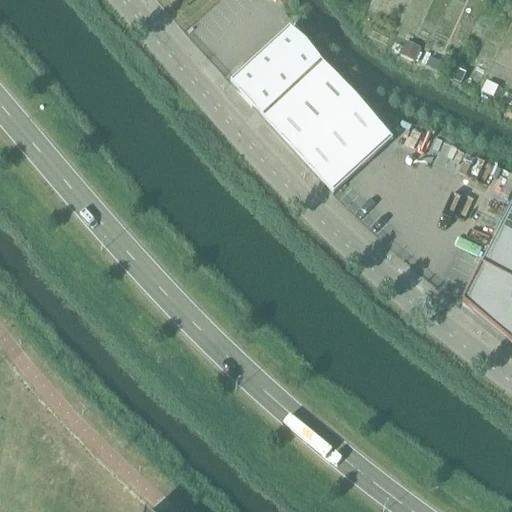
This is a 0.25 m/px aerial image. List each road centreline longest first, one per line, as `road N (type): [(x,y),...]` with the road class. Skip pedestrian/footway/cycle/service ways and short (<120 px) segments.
road 1 (primary): [(414,511),(239,368),(0,108)]
road 2 (unclassified): [(123,0),(342,239),(511,380)]
